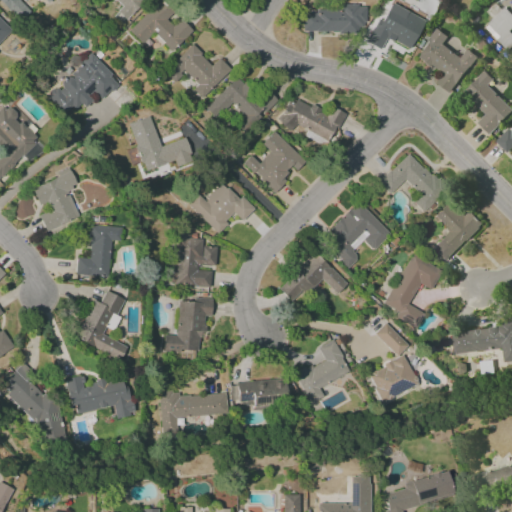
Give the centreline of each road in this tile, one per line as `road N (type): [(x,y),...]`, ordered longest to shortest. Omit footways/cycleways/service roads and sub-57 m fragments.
road 1 (residential): [(511,206),(408,106),(370,83),(284,62),(206,0)]
road 2 (residential): [(408,106),(249,273),(244,320),(263,337)]
